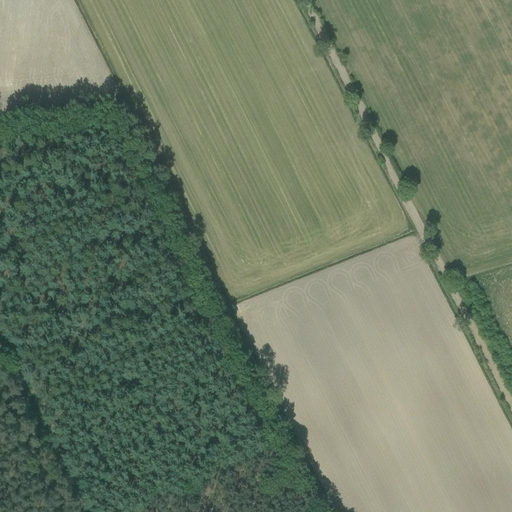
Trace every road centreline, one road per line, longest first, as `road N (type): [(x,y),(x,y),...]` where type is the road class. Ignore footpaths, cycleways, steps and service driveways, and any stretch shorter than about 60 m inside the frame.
road 1 (track): [(302,0),(511,412)]
road 2 (track): [(85,511),(0,341)]
